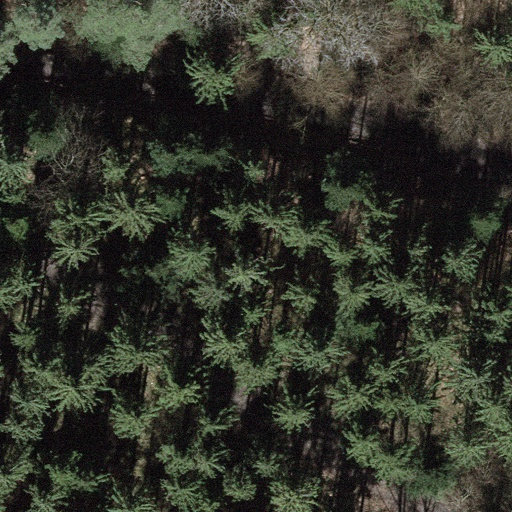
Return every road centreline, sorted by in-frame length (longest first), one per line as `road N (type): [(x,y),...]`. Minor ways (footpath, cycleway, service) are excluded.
road 1 (track): [(511,174),(360,111),(0,44)]
road 2 (track): [(0,279),(321,436),(414,511)]
